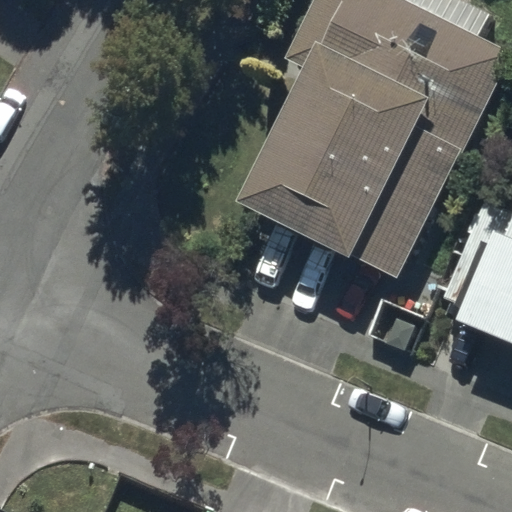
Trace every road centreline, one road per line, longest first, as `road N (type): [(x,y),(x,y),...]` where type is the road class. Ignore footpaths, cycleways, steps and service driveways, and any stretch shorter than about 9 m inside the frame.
road 1 (residential): [(0,314),(480,511)]
road 2 (residential): [(142,0),(0,257)]
